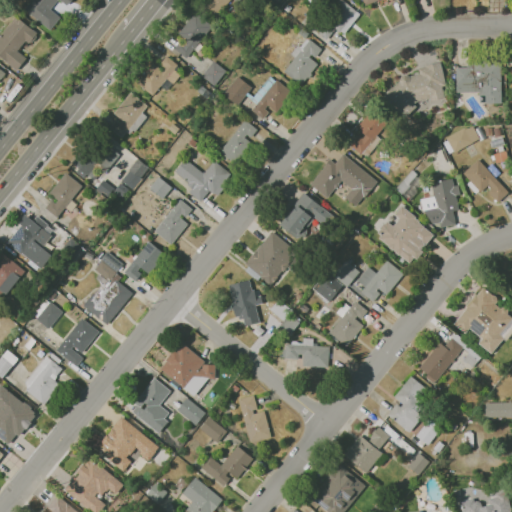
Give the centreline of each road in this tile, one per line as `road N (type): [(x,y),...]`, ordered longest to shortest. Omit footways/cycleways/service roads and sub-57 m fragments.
road 1 (residential): [(511,26),(437,31),(394,45),(15,511)]
road 2 (residential): [(511,233),(446,273),(262,511)]
road 3 (primary): [(0,189),(127,33)]
road 4 (residential): [(340,419),(182,301)]
road 5 (primary): [(117,0),(0,146)]
